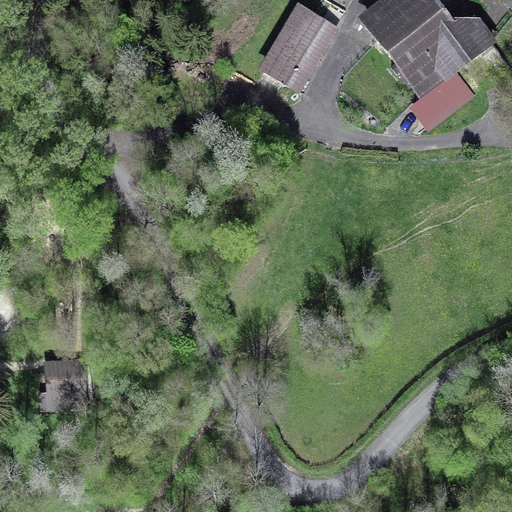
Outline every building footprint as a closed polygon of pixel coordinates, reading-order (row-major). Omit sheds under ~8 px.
[(343,14),(351,0),(321,0),(321,1),(343,14)] [(420,99),(455,71),(460,68),(489,44),(471,22),(456,34),(428,0),(426,0),(418,7),(412,0),(389,0),(375,11),(364,28),(374,41),(420,99)] [(295,93),(317,57),(332,33),(299,14),(262,74),(295,93)] [(473,93),(455,71),(420,99),(409,109),(427,130),(473,93)] [(79,366),(49,369),(52,398),(41,399),(42,410),(83,406),(79,366)]
